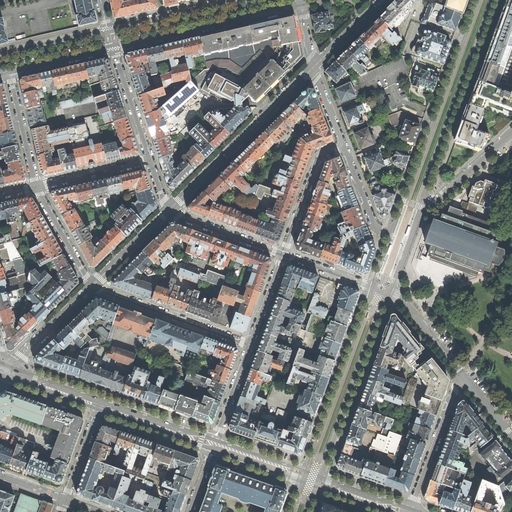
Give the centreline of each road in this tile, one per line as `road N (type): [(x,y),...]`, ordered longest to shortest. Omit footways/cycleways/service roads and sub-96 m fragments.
road 1 (secondary): [(479,0),(391,234)]
road 2 (secondary): [(423,200),(494,0)]
road 3 (residential): [(312,67),(166,211)]
road 4 (secondary): [(318,481),(389,293)]
road 5 (secondary): [(372,287),(305,476)]
road 6 (tertiary): [(113,47),(300,3)]
road 7 (residential): [(91,285),(249,345)]
road 8 (residential): [(411,511),(462,373)]
road 9 (tertiary): [(240,0),(108,30)]
road 10 (residential): [(343,147),(316,161),(282,255)]
road 11 (residential): [(282,255),(166,211)]
road 12 (residential): [(91,285),(4,370)]
road 13 (primary): [(213,444),(99,404)]
